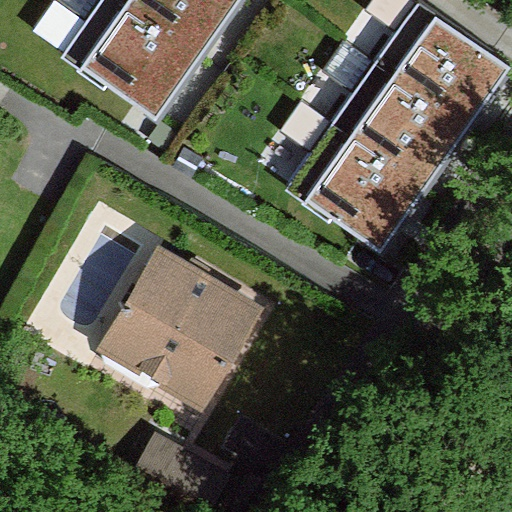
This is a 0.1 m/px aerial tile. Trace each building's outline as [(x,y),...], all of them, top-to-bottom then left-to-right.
[(245,0),(109,0),(72,54),(164,118),(245,0)] [(511,68),(511,60),(423,0),(422,0),(294,185),(387,249),(511,68)] [(161,251),(107,340),(206,398),(258,308),(161,251)] [(207,511),(229,471),(213,463),(176,443),(161,472),(147,498),(174,511),(207,511)] [(511,511),(511,457),(475,511),(511,511)] [(147,498),(161,472),(143,463),(129,488),(147,498)] [(89,511),(93,506),(72,492),(59,511),(89,511)]
